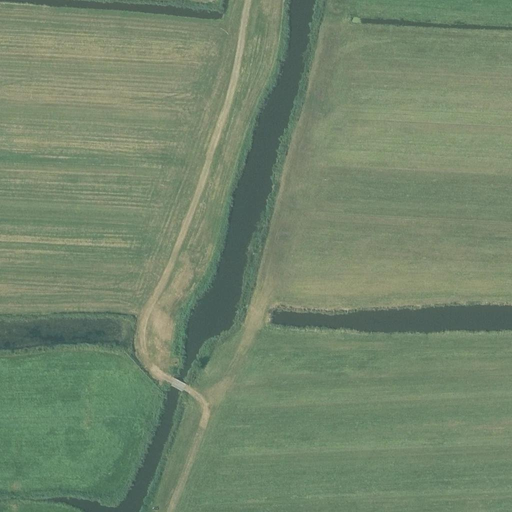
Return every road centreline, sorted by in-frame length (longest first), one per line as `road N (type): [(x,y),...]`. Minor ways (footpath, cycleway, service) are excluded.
road 1 (track): [(248,0),(206,169),(140,335),(145,361),(193,392),(204,415),(170,511)]
road 2 (track): [(343,0),(276,257),(244,342),(200,400)]
